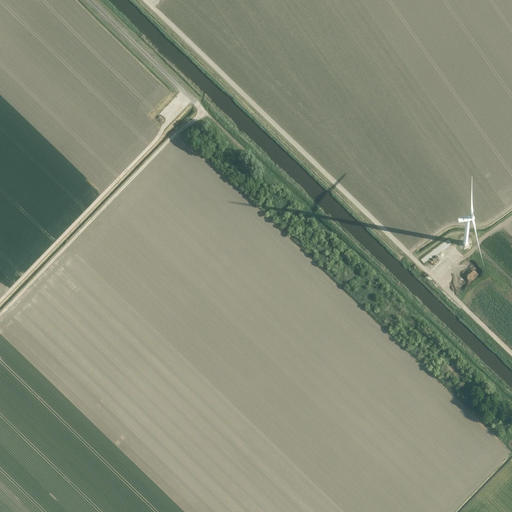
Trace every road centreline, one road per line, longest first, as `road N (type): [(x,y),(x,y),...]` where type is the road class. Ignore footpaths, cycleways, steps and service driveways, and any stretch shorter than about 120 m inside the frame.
road 1 (track): [(144,0),(511,354)]
road 2 (track): [(253,160),(511,399)]
road 3 (track): [(0,315),(175,134),(205,113)]
road 4 (track): [(188,96),(0,300)]
road 5 (unclassified): [(253,160),(89,0)]
